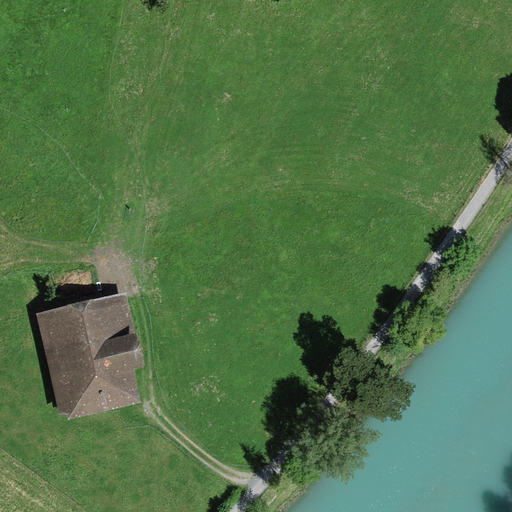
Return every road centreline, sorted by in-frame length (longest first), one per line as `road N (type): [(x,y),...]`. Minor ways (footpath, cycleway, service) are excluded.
road 1 (track): [(234,511),(365,358),(511,146)]
road 2 (track): [(261,483),(207,453),(182,422),(160,384),(160,314)]
